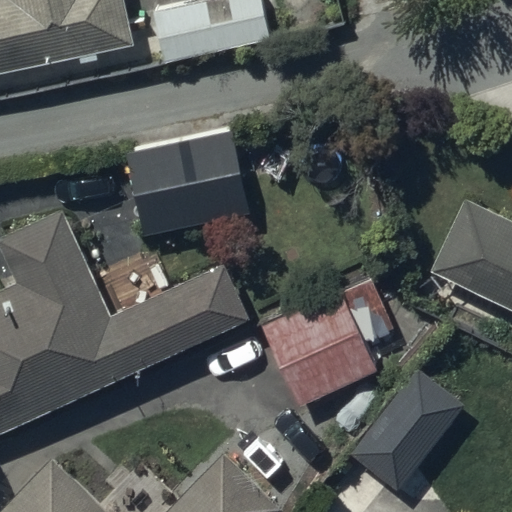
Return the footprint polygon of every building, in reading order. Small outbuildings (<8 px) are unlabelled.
[(0,0),(0,65),(135,37),(127,0),(0,0)] [(262,0),(188,0),(155,7),(167,59),(270,35),(262,0)] [(234,126),(132,147),(148,226),(250,205),(234,126)] [(511,214),(469,195),(434,268),(511,304),(511,214)] [(0,425),(251,313),(228,261),(113,313),(66,209),(2,238),(20,278),(0,286),(0,425)] [(372,276),(266,322),(300,400),(377,366),(364,337),(394,324),(372,276)] [(400,484),(466,400),(421,365),(355,448),(400,484)] [(166,511),(118,511),(58,454),(1,511),(275,511),(283,505),(226,450),(166,511)]
